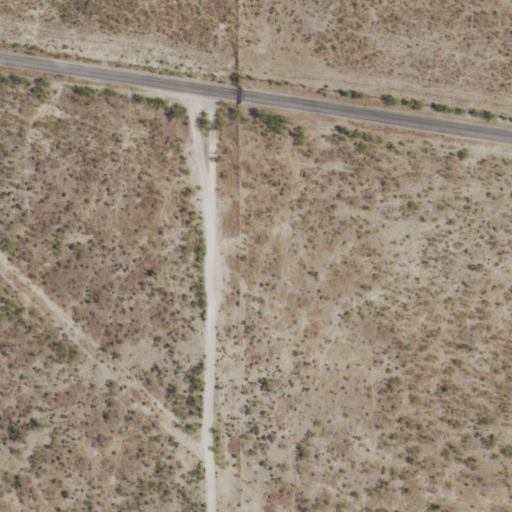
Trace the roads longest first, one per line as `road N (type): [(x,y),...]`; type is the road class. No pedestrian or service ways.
road 1 (residential): [(511,143),(217,99),(193,84),(0,52)]
road 2 (track): [(220,511),(217,99)]
